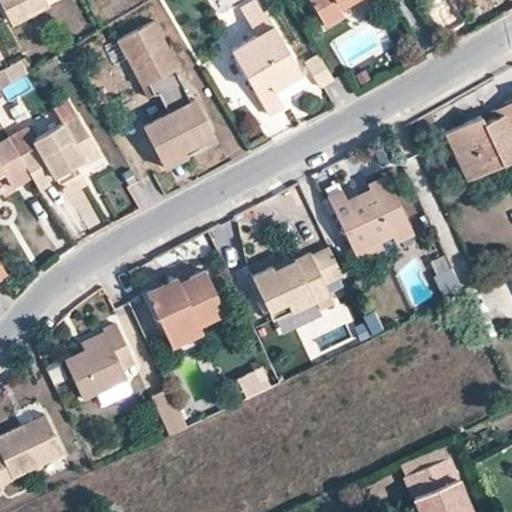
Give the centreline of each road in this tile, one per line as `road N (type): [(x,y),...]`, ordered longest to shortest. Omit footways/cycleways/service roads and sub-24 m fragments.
road 1 (residential): [(511,28),(100,252),(59,277),(0,337)]
road 2 (unknown): [(164,218),(130,143),(168,94)]
